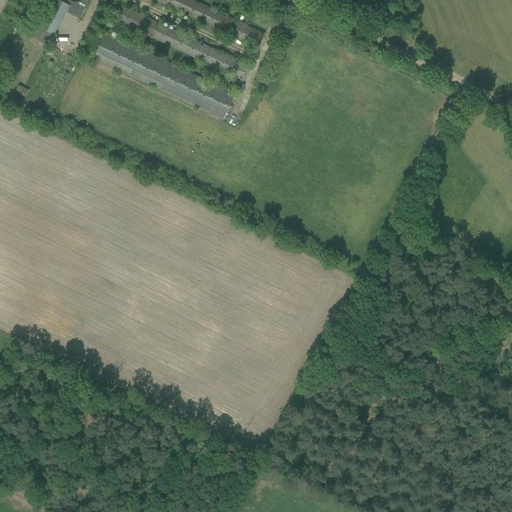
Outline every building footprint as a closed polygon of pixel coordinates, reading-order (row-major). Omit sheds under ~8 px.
[(53,35),(69,5),(59,0),(41,0),(24,33),(45,44),(50,33),(53,35)] [(155,0),(256,47),(258,43),(263,34),(192,0),(155,0)] [(338,0),(355,8),(359,0),(338,0)] [(120,5),(113,20),(242,80),(249,65),(120,5)] [(235,93),(105,32),(92,59),(222,120),(235,93)] [(18,84),(14,91),(25,97),(28,90),(18,84)]
